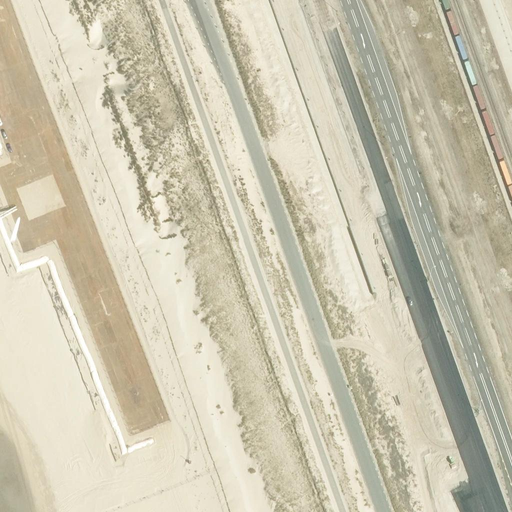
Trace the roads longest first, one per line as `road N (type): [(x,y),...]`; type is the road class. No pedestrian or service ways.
road 1 (unclassified): [(193,0),(234,93),(383,511)]
road 2 (trunk): [(275,0),(341,163),(407,274)]
road 3 (trunk): [(312,0),(407,274)]
road 4 (secondary): [(439,267),(346,0)]
road 5 (trunk): [(439,267),(433,143),(385,0)]
road 6 (trunk): [(407,274),(491,511)]
road 7 (secondary): [(511,465),(439,267)]
